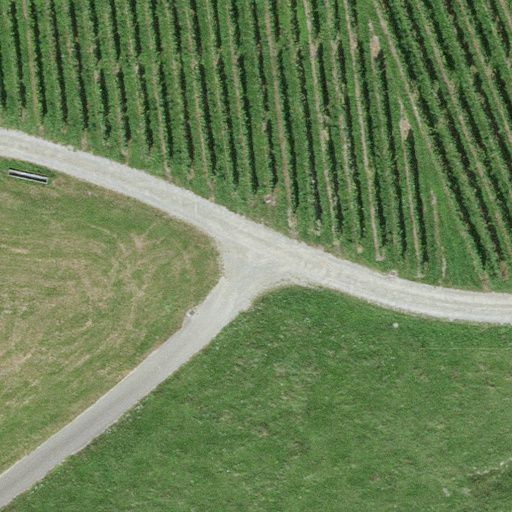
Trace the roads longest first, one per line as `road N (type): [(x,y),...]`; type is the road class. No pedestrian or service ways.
road 1 (track): [(277,255),(212,322),(0,497)]
road 2 (track): [(0,152),(90,177),(277,255)]
road 3 (track): [(277,255),(425,297),(511,305)]
